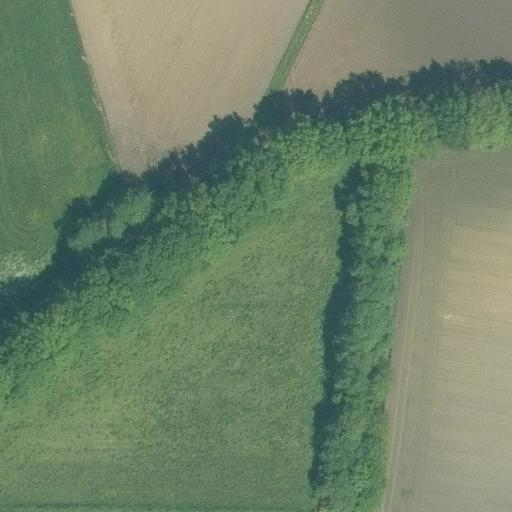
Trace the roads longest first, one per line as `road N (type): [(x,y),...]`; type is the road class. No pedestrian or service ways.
road 1 (track): [(0,334),(248,152)]
road 2 (track): [(248,152),(413,118)]
